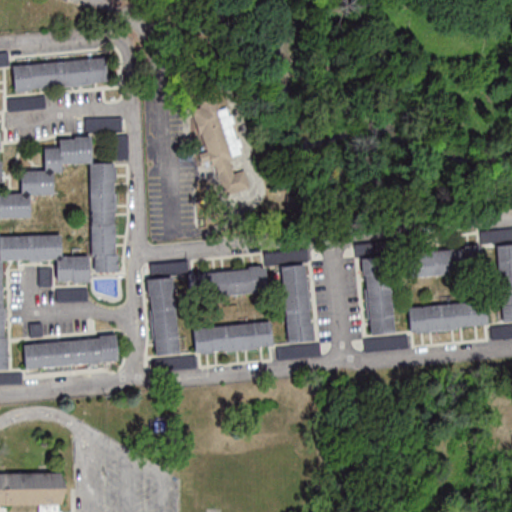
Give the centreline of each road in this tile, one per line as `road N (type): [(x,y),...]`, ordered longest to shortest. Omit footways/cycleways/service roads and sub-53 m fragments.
road 1 (residential): [(135,382),(128,74),(108,39),(0,46)]
road 2 (residential): [(511,343),(135,382)]
road 3 (residential): [(511,221),(137,253)]
road 4 (residential): [(135,382),(0,393)]
road 5 (residential): [(333,236),(347,363)]
